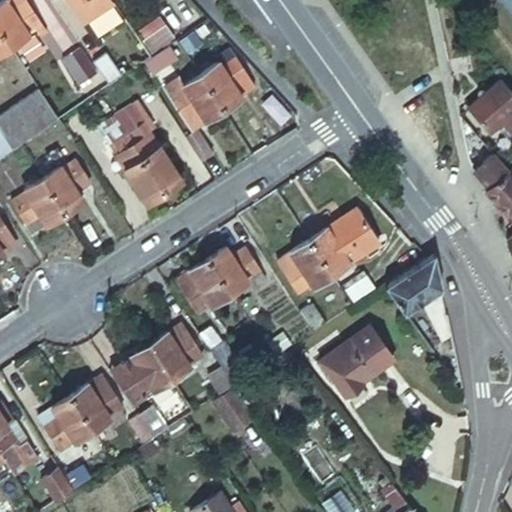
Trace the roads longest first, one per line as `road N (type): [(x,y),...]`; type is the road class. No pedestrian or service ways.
road 1 (residential): [(0,341),(354,107)]
road 2 (secondary): [(490,316),(467,262),(354,107)]
road 3 (secondary): [(354,107),(276,0)]
